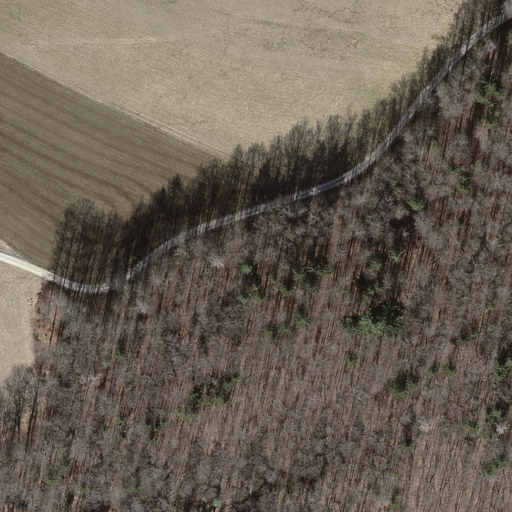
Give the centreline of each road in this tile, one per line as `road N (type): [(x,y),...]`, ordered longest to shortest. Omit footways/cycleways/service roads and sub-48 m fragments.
road 1 (track): [(511,8),(477,32),(353,166),(176,239),(114,285),(77,286),(0,255)]
road 2 (track): [(511,379),(190,511)]
